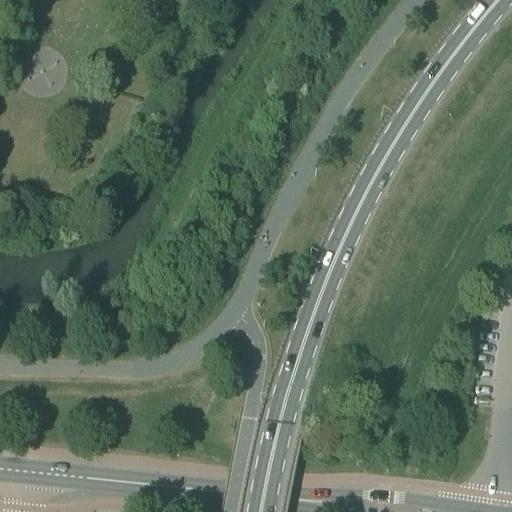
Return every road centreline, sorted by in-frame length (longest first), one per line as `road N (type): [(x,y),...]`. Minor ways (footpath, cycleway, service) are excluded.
road 1 (unclassified): [(0,369),(147,371),(209,339),(235,313),(359,80),(419,0)]
road 2 (secondary): [(262,511),(278,423),(351,226),(395,139),(503,0)]
road 3 (secondary): [(400,511),(27,471)]
